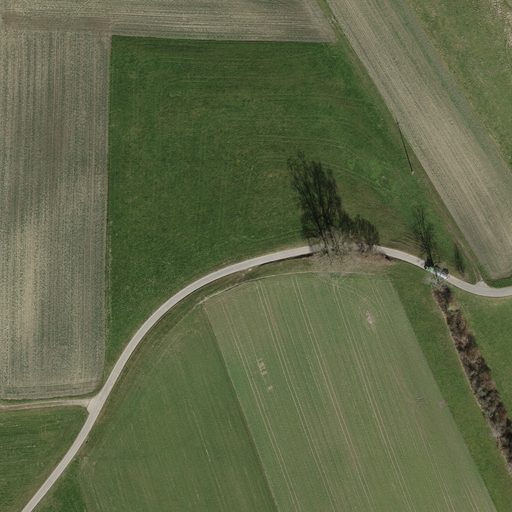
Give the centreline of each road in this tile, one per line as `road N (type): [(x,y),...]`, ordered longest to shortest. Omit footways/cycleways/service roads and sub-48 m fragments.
road 1 (unclassified): [(22,511),(63,462),(131,344),(206,279),(312,248),(364,246),(469,288),(511,290)]
road 2 (track): [(488,292),(330,0)]
